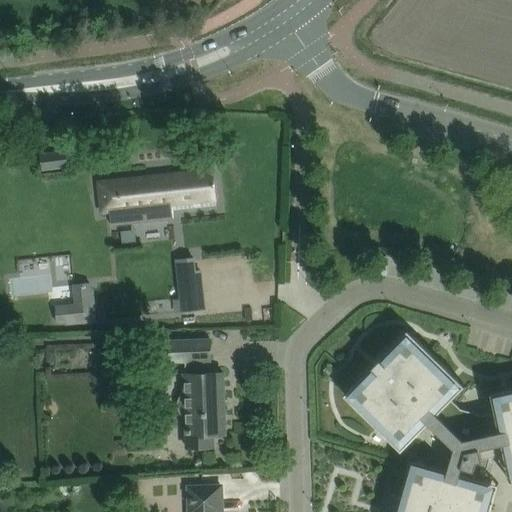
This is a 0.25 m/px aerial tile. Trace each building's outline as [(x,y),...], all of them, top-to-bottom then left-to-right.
[(40,154),(42,170),(69,166),(67,150),(40,154)] [(110,212),(112,225),(173,218),(172,205),(215,200),(212,170),(99,182),(102,213),(110,212)] [(21,240),(17,255),(29,258),(33,243),(21,240)] [(194,257),(175,259),(176,272),(196,270),(194,257)] [(176,272),(179,299),(173,299),(174,313),(205,310),(201,269),(196,270),(176,272)] [(74,304),(55,306),(57,324),(65,324),(65,326),(97,322),(93,288),(92,288),(91,282),(72,284),(74,304)] [(510,482),(511,481),(511,388),(491,393),(499,431),(470,437),(460,434),(438,413),(465,386),(408,330),(344,395),(402,451),(419,433),(438,452),(434,465),(411,459),(395,511),(490,511),(498,483),(460,473),(462,467),(474,470),(477,461),(504,455),(510,482)] [(170,361),(185,361),(186,374),(184,374),(185,395),(181,395),(178,401),(178,406),(179,411),(181,415),(186,415),(187,448),(214,447),(213,435),(225,435),(223,373),(204,373),(204,360),(210,360),(210,340),(170,341),(170,361)] [(0,362),(10,363),(10,350),(0,350),(0,362)] [(222,511),(221,486),(189,487),(189,511),(222,511)]
